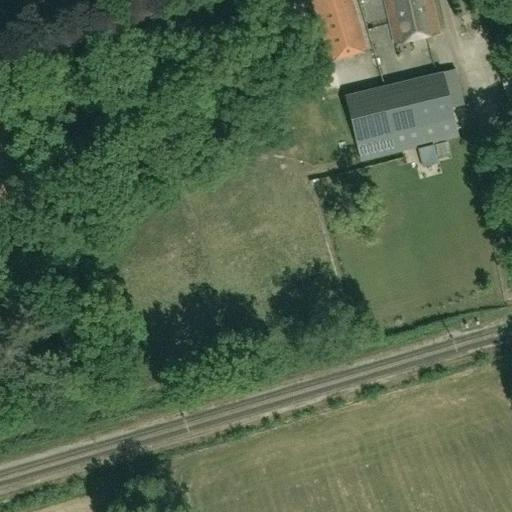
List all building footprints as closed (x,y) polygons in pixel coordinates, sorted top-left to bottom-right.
[(311,0),(329,60),(366,50),(351,0),(311,0)] [(383,0),(393,43),(438,33),(430,0),(383,0)] [(491,43),(505,97),(511,94),(511,66),(505,40),(491,43)] [(345,97),(360,161),(457,138),(442,73),(384,87),(345,97)] [(476,186),(465,187),(472,238),(483,237),(476,186)]
